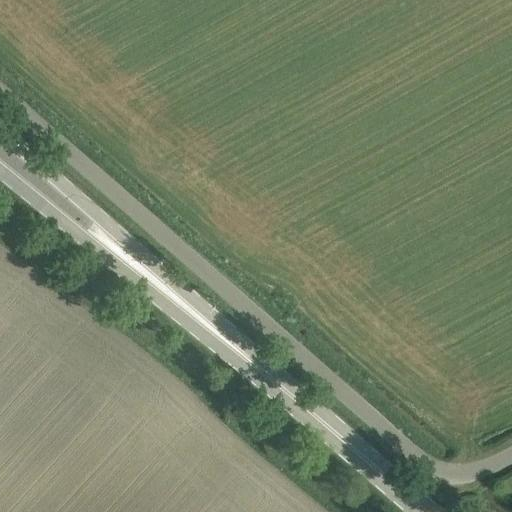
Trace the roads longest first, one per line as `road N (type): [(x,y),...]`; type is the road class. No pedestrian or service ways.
road 1 (unclassified): [(0,92),(420,458),(459,474),(511,454)]
road 2 (primary): [(413,511),(184,312)]
road 3 (primary): [(184,312),(0,132)]
road 4 (primary): [(0,171),(76,237),(184,312)]
